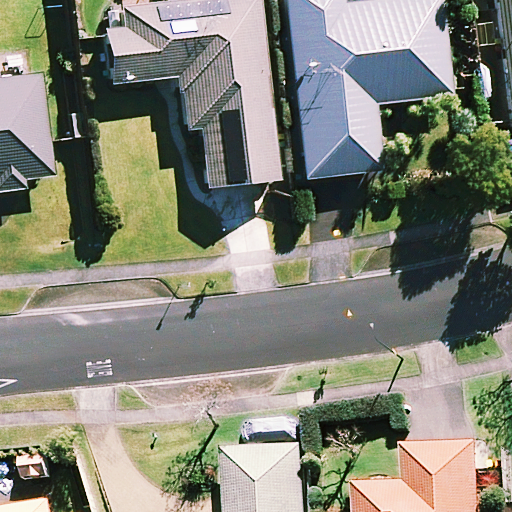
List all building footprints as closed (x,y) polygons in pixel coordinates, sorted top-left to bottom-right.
[(273,176),(253,0),(179,0),(118,6),(121,26),(100,28),(105,81),(174,73),(179,125),(194,123),(201,183),(273,176)] [(373,0),(338,4),(337,0),(277,0),(298,177),(376,168),(369,108),(447,99),(435,0),(373,0)] [(511,0),(492,0),(507,130),(511,129),(511,0)] [(0,189),(49,184),(37,75),(0,78),(0,189)] [(481,511),(480,444),(407,446),(408,485),(361,486),(361,511),(481,511)] [(307,511),(306,449),(227,451),(228,511),(307,511)] [(55,511),(53,501),(0,510),(0,511),(55,511)]
